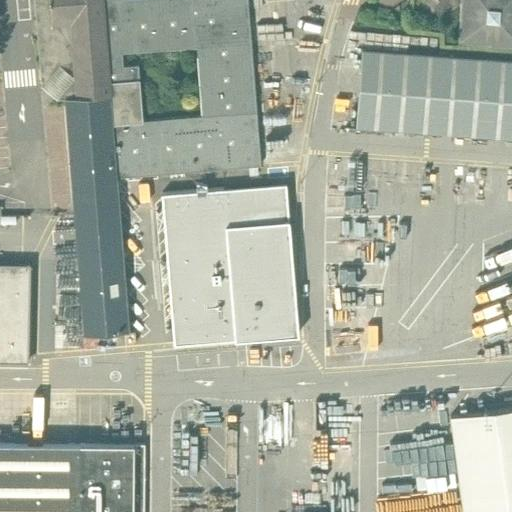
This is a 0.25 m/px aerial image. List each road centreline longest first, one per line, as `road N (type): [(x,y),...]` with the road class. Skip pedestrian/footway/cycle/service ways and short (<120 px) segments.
road 1 (unknown): [(452,148),(440,375)]
road 2 (unknown): [(159,380),(152,214)]
road 3 (unknown): [(319,140),(452,148)]
road 4 (unknown): [(367,379),(363,511)]
road 5 (unknown): [(312,382),(306,511)]
